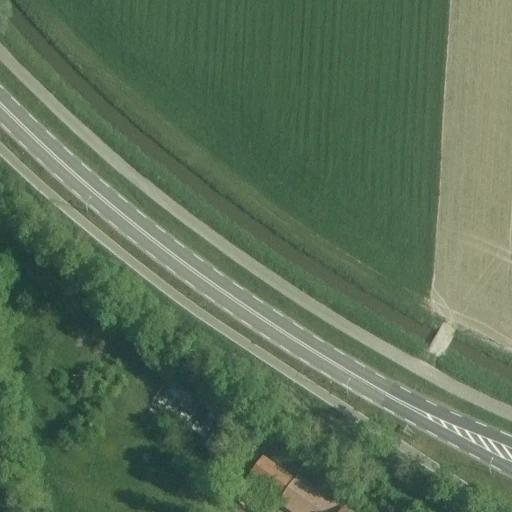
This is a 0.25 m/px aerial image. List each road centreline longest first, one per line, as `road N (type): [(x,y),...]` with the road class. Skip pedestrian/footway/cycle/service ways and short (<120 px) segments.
road 1 (unclassified): [(511,414),(279,286),(97,147),(0,52)]
road 2 (primary): [(511,459),(361,383),(208,282),(88,187),(0,101)]
